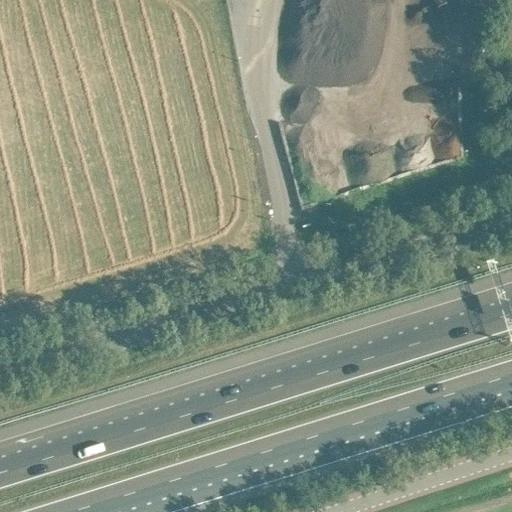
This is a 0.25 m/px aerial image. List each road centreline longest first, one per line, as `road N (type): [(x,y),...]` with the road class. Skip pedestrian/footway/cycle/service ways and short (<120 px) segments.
road 1 (unclassified): [(0,375),(511,215)]
road 2 (motorway): [(511,314),(0,473)]
road 3 (motorway): [(74,511),(511,375)]
road 4 (unclassified): [(335,511),(511,453)]
